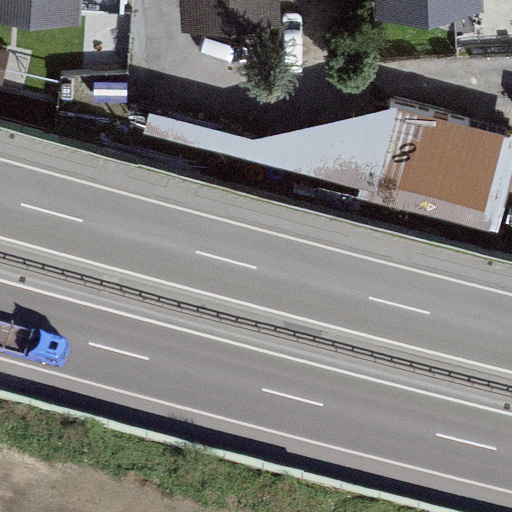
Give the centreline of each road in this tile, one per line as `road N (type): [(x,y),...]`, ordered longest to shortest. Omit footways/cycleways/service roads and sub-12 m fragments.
road 1 (motorway): [(511,332),(0,197)]
road 2 (motorway): [(0,320),(511,455)]
